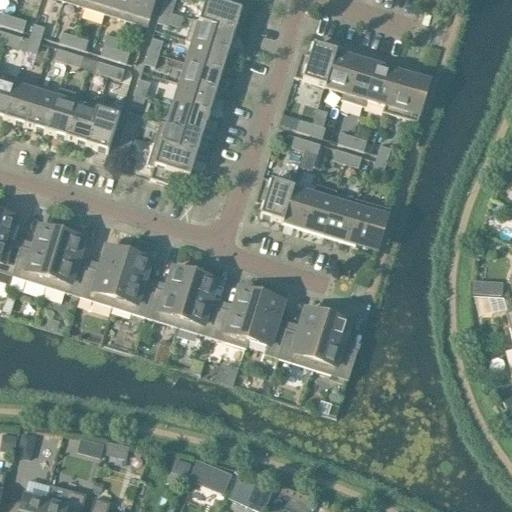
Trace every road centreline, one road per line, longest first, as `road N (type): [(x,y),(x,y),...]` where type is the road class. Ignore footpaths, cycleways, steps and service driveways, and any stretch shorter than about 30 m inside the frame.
road 1 (residential): [(218,245),(308,0)]
road 2 (residential): [(218,245),(0,174)]
